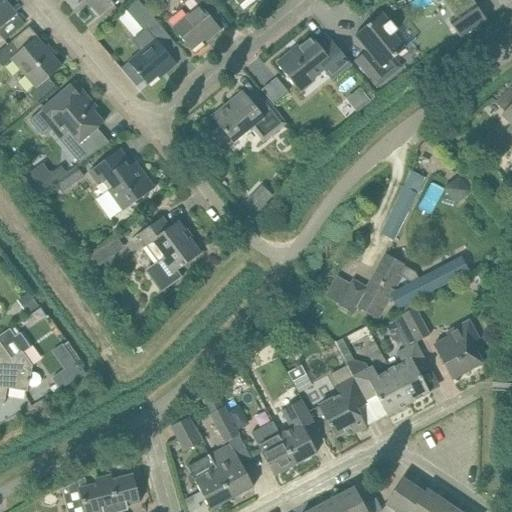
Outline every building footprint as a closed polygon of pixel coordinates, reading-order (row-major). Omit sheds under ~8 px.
[(0,0),(0,44),(5,41),(0,34),(0,29),(17,15),(4,0),(0,0)] [(89,0),(94,5),(92,6),(99,15),(101,13),(102,14),(117,1),(118,0),(89,0)] [(211,0),(195,0),(199,4),(172,28),(191,51),(210,35),(212,37),(221,30),(212,19),(221,11),(211,0)] [(234,0),(244,12),(258,0),(234,0)] [(442,0),(455,18),(449,22),(462,41),(488,23),(472,0),(442,0)] [(156,21),(149,13),(144,17),(147,20),(142,23),(147,29),(132,41),(141,51),(128,62),(147,85),(166,70),(168,72),(177,64),(168,53),(177,46),(156,21)] [(401,67),(393,58),(405,49),(393,34),(396,31),(382,13),(354,36),(366,51),(355,60),(376,87),(401,67)] [(0,64),(3,68),(12,60),(36,88),(30,93),(37,102),(40,99),(55,86),(48,78),(61,67),(36,37),(19,52),(10,42),(0,51),(0,64)] [(291,52),(276,63),(300,93),(316,81),(314,78),(323,70),(331,80),(351,64),(332,41),(322,49),(312,37),(292,53),(291,52)] [(276,78),(261,91),(273,105),(288,92),(276,78)] [(93,104),(74,82),(39,112),(29,121),(41,135),(47,135),(52,130),(80,163),(109,142),(97,128),(103,123),(89,107),(93,104)] [(242,91),(211,116),(233,143),(234,142),(251,128),(257,122),(269,137),(286,124),(282,120),(265,98),(255,106),(242,91)] [(511,104),(501,115),(511,125),(487,150),(492,155),(495,152),(495,153),(511,135),(511,104)] [(511,135),(495,153),(501,159),(511,147),(511,135)] [(128,162),(120,150),(89,172),(97,184),(102,181),(108,191),(96,199),(109,219),(122,209),(123,211),(154,189),(135,162),(127,168),(125,164),(128,162)] [(459,176),(444,188),(453,199),(460,193),(461,193),(464,196),(471,191),(466,185),(459,176)] [(394,240),(416,195),(404,189),(382,233),(381,234),(394,240)] [(181,275),(178,270),(201,254),(178,222),(169,228),(162,217),(138,235),(157,261),(145,269),(160,290),(181,275)] [(339,304),(338,306),(353,314),(357,308),(376,319),(378,319),(389,299),(394,301),(394,302),(397,309),(398,309),(470,271),(466,265),(461,256),(454,260),(453,261),(453,260),(447,264),(428,273),(428,274),(427,275),(419,279),(418,278),(415,272),(407,267),(407,266),(385,254),(366,288),(353,280),(351,284),(339,304)] [(415,308),(401,316),(415,342),(430,335),(415,308)] [(390,370),(408,404),(429,393),(419,375),(430,369),(415,342),(401,316),(394,320),(408,347),(396,353),(402,363),(390,370)] [(468,321),(451,331),(446,333),(448,337),(433,345),(452,380),(482,363),(471,343),(478,339),(468,321)] [(35,373),(30,372),(32,365),(22,351),(28,346),(19,333),(10,340),(5,332),(0,335),(0,398),(5,399),(7,388),(27,391),(28,385),(32,386),(37,386),(40,383),(40,379),(39,375),(35,373)] [(387,415),(408,404),(390,370),(377,376),(372,366),(360,372),(341,338),(334,342),(346,366),(366,401),(376,395),(387,415)] [(300,366),(286,374),(291,383),(305,376),(300,366)] [(366,401),(346,366),(329,375),(336,387),(334,387),(339,395),(319,406),(335,437),(350,429),(353,434),(366,427),(356,409),(367,403),(366,401)] [(280,435),(295,464),(317,453),(304,428),(314,423),(302,400),(281,411),(291,429),(280,435)] [(217,469),(232,498),(253,487),(244,469),(253,463),(234,428),(229,417),(223,407),(210,414),(219,432),(226,444),(228,442),(230,445),(220,450),(209,456),(217,469)] [(229,417),(234,428),(247,421),(241,411),(229,417)] [(188,417),(171,427),(184,451),(202,442),(188,417)] [(259,446),(258,447),(274,476),(295,464),(280,435),(273,421),(251,433),(259,446)] [(210,510),(232,498),(217,469),(209,456),(188,467),(195,480),(210,510)] [(97,484),(79,489),(84,511),(100,511),(104,511),(103,511),(116,511),(122,511),(124,506),(140,502),(133,475),(112,480),(106,477),(96,480),(97,484)] [(402,478),(385,504),(396,511),(411,511),(424,493),(402,478)] [(367,511),(354,487),(336,497),(343,511),(367,511)] [(424,493),(411,511),(435,511),(443,501),(426,489),(424,493)] [(205,500),(200,491),(197,493),(201,502),(205,500)] [(343,511),(336,497),(318,507),(320,511),(343,511)] [(376,498),(369,502),(374,511),(379,511),(382,511),(376,498)] [(459,511),(443,501),(435,511),(459,511)] [(188,511),(201,511),(204,511),(200,502),(187,509),(188,511)]
